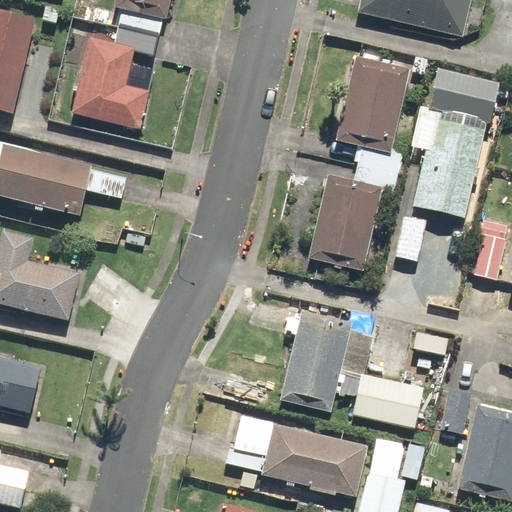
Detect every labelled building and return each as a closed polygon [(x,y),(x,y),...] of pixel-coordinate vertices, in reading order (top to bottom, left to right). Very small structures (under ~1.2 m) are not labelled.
[(169,23),(173,0),(118,0),(116,13),(124,14),(163,22),(169,23)] [(464,37),(471,0),(365,0),(363,16),(464,37)] [(38,22),(0,14),(0,112),(18,116),(38,22)] [(163,22),(124,14),(117,47),(134,50),(157,55),(163,22)] [(75,117),(143,131),(150,94),(127,89),(134,50),(117,47),(90,41),(75,117)] [(393,146),(411,63),(352,51),(334,133),(358,138),(393,146)] [(440,71),(432,111),(445,114),(436,154),(428,152),(415,210),(465,221),(487,122),(495,124),(503,85),(440,71)] [(405,157),(363,147),(355,184),(381,190),(397,193),(405,157)] [(93,169),(4,148),(0,163),(0,198),(82,218),(93,169)] [(355,189),(327,183),(309,267),(363,278),(381,195),(355,189)] [(429,220),(406,216),(399,259),(422,263),(429,220)] [(511,228),(485,223),(474,278),(499,283),(511,228)] [(35,242),(4,236),(0,255),(0,306),(71,321),(80,275),(30,265),(35,242)] [(426,390),(365,376),(373,343),(353,338),(356,325),(303,313),(282,406),(331,416),(336,396),(360,401),(356,417),(417,431),(426,390)] [(0,358),(0,409),(32,416),(42,368),(0,358)] [(475,396),(450,391),(442,432),(467,436),(475,396)] [(511,417),(477,411),(462,492),(511,501),(511,417)] [(237,451),(268,458),(263,479),(357,501),(370,449),(244,419),(237,451)] [(404,447),(376,441),(361,511),(398,511),(405,481),(398,479),(404,447)] [(424,450),(410,448),(404,479),(419,482),(424,450)] [(24,511),(29,472),(2,469),(0,488),(0,509),(22,511),(24,511)]
